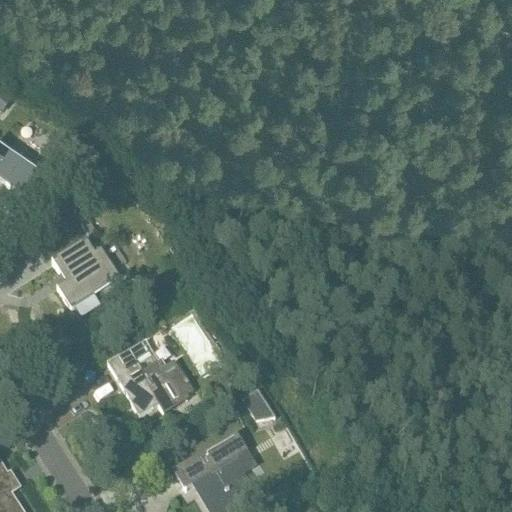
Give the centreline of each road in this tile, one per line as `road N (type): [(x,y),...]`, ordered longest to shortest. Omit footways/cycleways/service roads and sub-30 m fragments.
road 1 (unclassified): [(0,373),(88,511)]
road 2 (track): [(511,36),(391,0)]
